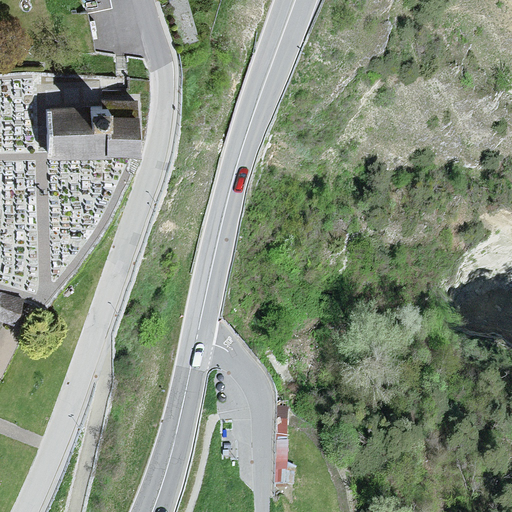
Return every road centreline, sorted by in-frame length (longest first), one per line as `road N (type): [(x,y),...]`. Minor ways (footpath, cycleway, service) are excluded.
road 1 (residential): [(25,511),(153,165),(163,75),(139,0)]
road 2 (secondary): [(197,339),(233,174),(294,0)]
road 3 (residential): [(261,511),(251,378),(228,348),(197,339)]
road 4 (secondary): [(150,511),(197,339)]
